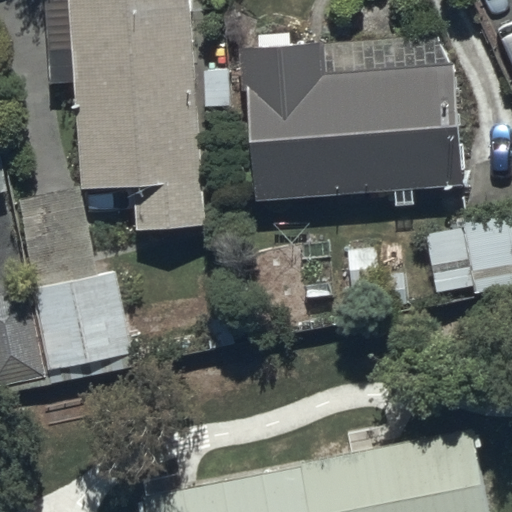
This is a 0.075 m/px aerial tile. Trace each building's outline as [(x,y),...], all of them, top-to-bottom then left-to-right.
[(196,79),(191,0),(77,0),(87,205),(136,203),(138,245),(209,241),(202,115),(232,113),(230,77),(196,79)] [(319,53),(244,57),(244,105),(254,105),(257,213),(465,200),(458,71),(321,79),(319,53)] [(0,201),(10,201),(1,139),(0,139),(0,201)] [(36,290),(53,386),(54,392),(136,376),(118,283),(100,286),(82,196),(20,208),(36,290)] [(511,226),(426,240),(433,300),(476,295),(477,306),(511,302),(511,226)] [(0,397),(53,386),(36,290),(0,296),(0,397)] [(150,511),(484,511),(468,426),(145,487),(150,511)]
